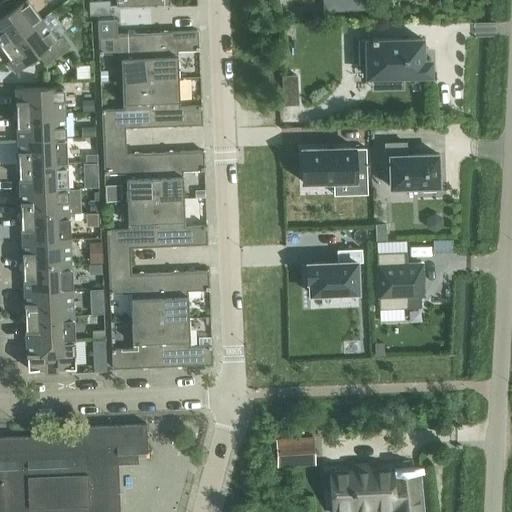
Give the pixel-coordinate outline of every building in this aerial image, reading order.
[(0,44),(3,49),(42,20),(26,0),(4,0),(0,4),(7,14),(0,18),(0,44)] [(323,0),(324,11),(365,9),(364,0),(323,0)] [(110,1),(89,2),(90,16),(110,15),(110,1)] [(42,20),(3,49),(11,60),(8,63),(15,73),(38,56),(45,66),(69,49),(61,38),(57,41),(42,20)] [(117,21),(98,21),(98,35),(99,55),(121,54),(122,81),(150,80),(148,33),(117,35),(117,21)] [(198,31),(148,33),(150,80),(179,79),(177,51),(199,50),(198,31)] [(367,77),(371,77),(431,75),(430,61),(422,61),(422,39),(399,40),(398,39),(396,39),(395,38),(376,39),(376,38),(371,38),(371,39),(366,39),(366,40),(358,40),(358,64),(366,64),(367,77)] [(297,76),(282,77),(283,85),(297,85),(297,76)] [(179,79),(150,80),(152,127),(202,125),(201,106),(180,106),(179,79)] [(101,110),(103,142),(126,141),(125,128),(152,127),(150,80),(122,81),(123,109),(101,110)] [(16,101),(17,115),(64,113),(63,87),(16,89),(16,101)] [(94,101),(83,101),(83,112),(94,111),(94,101)] [(64,113),(17,115),(17,130),(18,141),(66,139),(64,113)] [(94,127),(82,128),(83,137),(95,137),(94,127)] [(66,139),(18,141),(18,152),(19,166),(67,164),(66,139)] [(126,141),(103,142),(104,174),(126,174),(127,201),(155,200),(153,153),(126,154),(126,141)] [(412,155),(411,155),(406,155),(405,143),(385,144),(386,157),(390,157),(391,188),(422,187),(422,192),(435,191),(435,186),(438,186),(438,154),(412,155)] [(354,148),(301,149),(303,183),(333,182),(333,196),(367,195),(367,166),(366,148),(354,149),(354,148)] [(203,151),(153,153),(155,200),(184,199),(182,171),(204,170),(203,151)] [(67,164),(19,166),(19,180),(20,180),(20,191),(68,189),(67,164)] [(68,189),(20,191),(20,202),(21,216),(69,214),(68,189)] [(184,199),(155,200),(157,247),(207,245),(206,225),(185,226),(184,199)] [(107,230),(108,262),(131,261),(130,248),(157,247),(155,200),(127,201),(128,229),(107,230)] [(99,201),(90,202),(90,213),(100,213),(99,201)] [(90,213),(87,214),(88,221),(88,227),(100,226),(100,213),(90,213)] [(69,214),(21,216),(22,231),(22,242),(70,240),(69,214)] [(385,225),(375,225),(376,241),(386,241),(385,225)] [(453,239),(440,240),(440,253),(453,252),(453,239)] [(70,240),(22,242),(23,253),(22,253),(23,267),(71,265),(70,240)] [(101,243),(90,244),(91,264),(102,264),(101,243)] [(338,263),(306,264),(307,283),(309,283),(309,295),(359,293),(358,263),(364,263),(363,250),(337,251),(338,263)] [(401,252),(377,253),(379,309),(403,308),(403,296),(421,296),(424,296),(422,263),(408,264),(401,264),(401,252)] [(131,261),(108,262),(109,294),(131,293),(132,321),(160,320),(159,273),(131,274),(131,261)] [(91,264),(90,264),(91,274),(102,274),(102,264),(91,264)] [(71,265),(23,267),(24,281),(24,292),(72,290),(71,265)] [(208,271),(159,273),(160,320),(189,318),(188,291),(209,290),(208,271)] [(72,290),(24,292),(25,303),(25,317),(73,316),(72,290)] [(104,302),(91,302),(92,315),(104,314),(104,302)] [(73,316),(25,317),(26,332),(26,343),(74,341),(73,316)] [(189,318),(160,320),(162,367),(212,365),(211,345),(190,346),(189,318)] [(160,320),(132,321),(133,348),(112,349),(112,369),(162,367),(160,320)] [(105,330),(92,331),(92,340),(105,339),(105,330)] [(74,341),(26,343),(27,354),(27,369),(75,367),(74,341)] [(383,344),(375,344),(375,355),(384,355),(383,344)] [(0,437),(0,511),(120,511),(118,464),(138,463),(138,453),(148,453),(146,424),(85,427),(85,434),(0,437)] [(312,451),(311,438),(273,440),(274,454),(312,451)] [(420,511),(417,474),(392,476),(392,470),(331,473),(332,511),(377,511),(378,511),(393,511),(420,511)]
